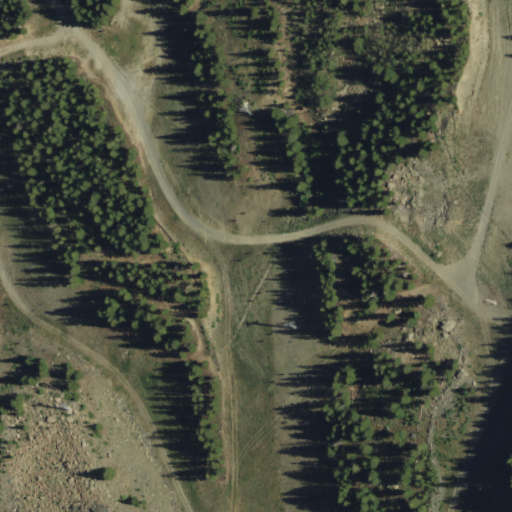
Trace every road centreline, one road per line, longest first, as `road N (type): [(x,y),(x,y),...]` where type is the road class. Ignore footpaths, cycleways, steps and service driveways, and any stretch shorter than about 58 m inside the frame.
road 1 (track): [(494,319),(475,312),(386,221),(356,217),(235,238),(194,222),(160,179),(115,82),(55,0)]
road 2 (track): [(438,511),(490,397),(511,322)]
road 3 (track): [(511,123),(451,290)]
